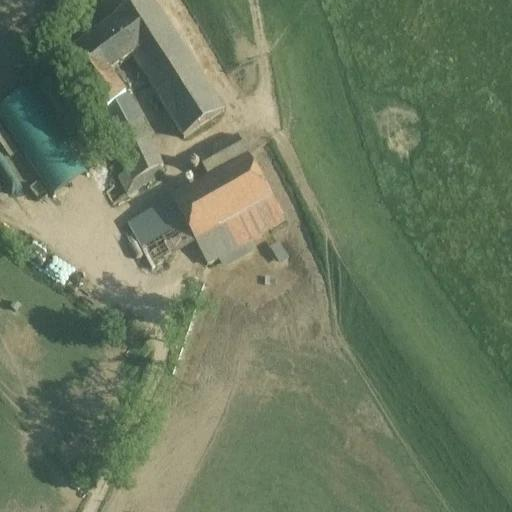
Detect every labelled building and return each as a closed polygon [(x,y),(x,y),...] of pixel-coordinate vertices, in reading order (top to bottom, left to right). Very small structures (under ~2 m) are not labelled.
[(224,115),(151,0),(140,0),(109,24),(132,60),(184,141),(224,115)] [(109,24),(82,44),(59,62),(112,127),(135,109),(109,77),(132,60),(109,24)] [(135,109),(112,127),(109,132),(128,173),(133,184),(134,184),(163,169),(135,109)] [(285,224),(238,139),(197,162),(209,181),(172,202),(196,246),(208,267),(285,224)] [(128,173),(119,179),(127,197),(138,191),(134,184),(133,184),(128,173)] [(172,202),(132,225),(156,269),(196,246),(172,202)]
